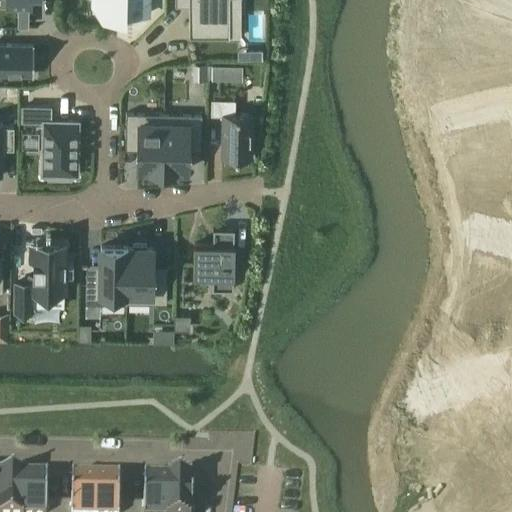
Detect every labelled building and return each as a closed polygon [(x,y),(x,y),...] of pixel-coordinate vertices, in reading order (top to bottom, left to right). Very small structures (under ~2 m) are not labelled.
[(104,19),(124,20),(124,10),(125,10),(130,10),(132,10),(132,14),(148,14),(148,0),(92,0),(93,3),(94,3),(105,4),(104,19)] [(188,0),(188,37),(228,37),(228,12),(239,12),(239,0),(188,0)] [(34,45),(0,44),(0,74),(33,75),(34,45)] [(261,50),(249,50),(249,58),(261,58),(261,50)] [(212,65),(211,79),(242,80),(242,66),(212,65)] [(17,88),(7,88),(7,100),(17,100),(17,88)] [(222,157),(251,158),(252,114),(235,114),(235,100),(211,99),(210,115),(222,115),(222,157)] [(50,120),(50,107),(22,106),(22,120),(43,121),(42,173),(48,173),(48,178),(71,179),(71,173),(76,173),(77,121),(50,120)] [(126,113),(125,139),(138,139),(137,168),(150,168),(150,170),(162,170),(163,113),(126,113)] [(163,113),(162,170),(175,170),(175,169),(187,169),(188,140),(201,140),(201,114),(163,113)] [(0,175),(2,176),(2,175),(1,175),(1,149),(13,150),(14,127),(2,127),(2,123),(3,123),(3,122),(0,121),(0,175)] [(233,276),(234,276),(234,244),(234,228),(213,228),(213,244),(194,243),(193,276),(212,276),(212,289),(233,289),(233,276)] [(30,274),(30,282),(15,282),(15,310),(31,311),(31,290),(64,291),(65,245),(31,244),(31,261),(33,261),(32,274),(30,274)] [(126,302),(127,302),(166,303),(167,277),(152,277),(153,248),(146,248),(146,245),(133,245),(133,247),(128,247),(127,247),(126,302)] [(127,247),(128,247),(128,246),(101,246),(100,277),(86,277),(85,303),(101,303),(127,304),(127,302),(126,302),(127,247)] [(184,315),(174,315),(173,330),(184,330),(184,315)] [(91,340),(91,323),(78,323),(78,340),(91,340)] [(0,511),(22,511),(23,477),(24,477),(24,476),(0,475),(0,511)] [(24,477),(23,477),(22,511),(58,511),(59,505),(46,504),(46,478),(24,477)] [(71,505),(59,505),(58,511),(94,511),(95,478),(71,478),(71,505)] [(119,479),(95,478),(94,511),(131,511),(131,506),(118,505),(119,479)] [(166,480),(167,480),(167,511),(190,511),(191,509),(192,509),(192,493),(191,493),(191,479),(167,478),(166,480)] [(143,506),(131,506),(131,511),(167,511),(167,480),(166,480),(144,479),(143,506)]
